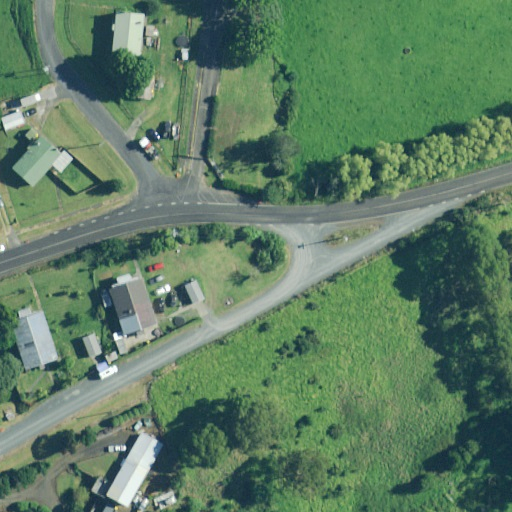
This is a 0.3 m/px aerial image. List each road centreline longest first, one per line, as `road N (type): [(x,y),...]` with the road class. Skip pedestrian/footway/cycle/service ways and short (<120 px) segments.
road 1 (unclassified): [(0,447),(310,276)]
road 2 (residential): [(45,0),(44,31),(56,62),(164,214)]
road 3 (unclassified): [(0,261),(164,214)]
road 4 (unclassified): [(310,276),(417,219),(451,190)]
road 5 (unclassified): [(164,214),(312,214)]
road 6 (unclassified): [(312,214),(451,190)]
